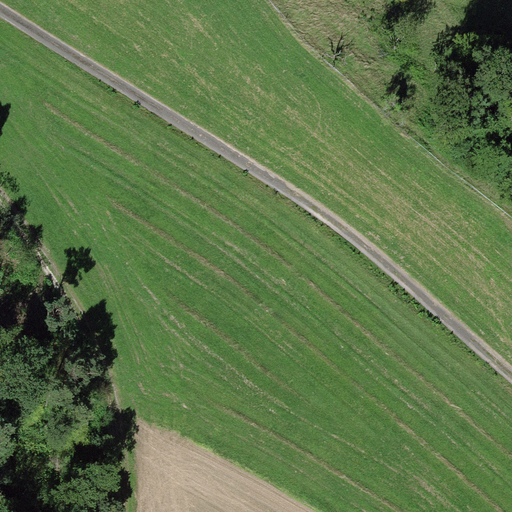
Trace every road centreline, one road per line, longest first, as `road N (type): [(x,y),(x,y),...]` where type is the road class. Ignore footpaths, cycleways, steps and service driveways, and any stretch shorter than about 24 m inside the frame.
road 1 (track): [(0,13),(296,201),(511,379)]
road 2 (track): [(0,196),(106,367),(111,511)]
